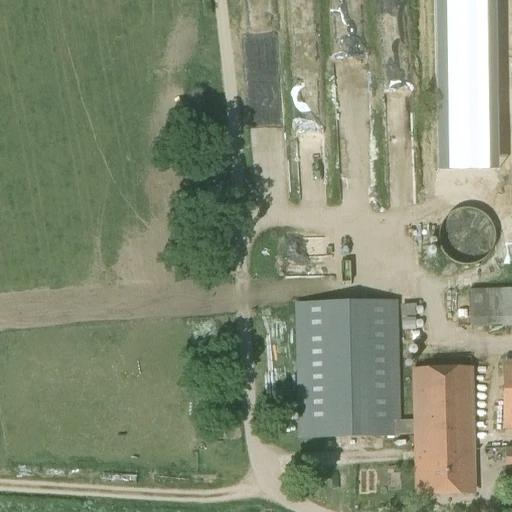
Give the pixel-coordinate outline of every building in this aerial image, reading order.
[(278,56),(278,44),(256,45),(256,57),(278,56)] [(345,88),(364,87),(363,54),(343,55),(345,88)] [(300,70),(301,85),(319,84),(318,69),(300,70)] [(363,128),(363,95),(338,95),(338,128),(363,128)] [(392,147),(393,198),(411,197),(409,146),(392,147)] [(464,266),(473,265),(481,261),(488,255),(493,247),(494,238),(493,229),(489,221),(482,214),(474,209),(464,208),(454,211),(446,216),(440,224),(437,233),(438,243),(441,251),(447,259),(455,263),(464,266)] [(318,249),(320,265),(330,264),(328,247),(318,249)] [(486,326),(499,326),(499,327),(511,326),(511,288),(485,289),(485,319),(486,326)] [(411,371),(412,421),(399,421),(396,301),(293,304),(296,439),(392,437),(392,436),(398,436),(398,435),(412,434),(413,450),(413,463),(414,463),(415,494),(471,493),(470,462),(472,462),(470,369),(411,371)] [(501,431),(511,430),(511,359),(500,360),(501,431)] [(511,446),(502,447),(504,470),(511,469),(511,446)]
